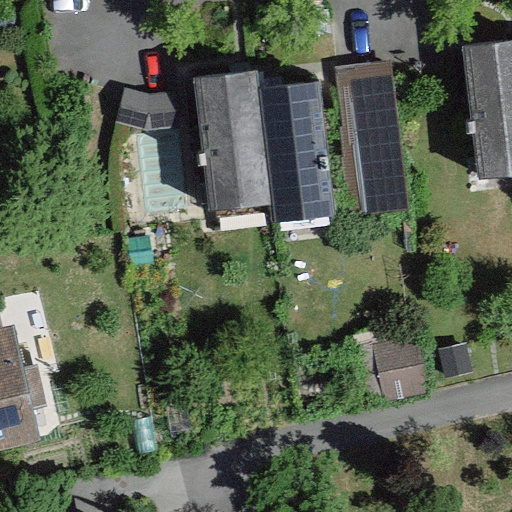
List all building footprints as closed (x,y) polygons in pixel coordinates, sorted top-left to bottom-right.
[(511,36),(461,43),(477,171),(511,166),(511,36)] [(183,65),(198,202),(265,194),(272,210),(336,203),(321,71),(258,78),(255,56),(183,65)] [(127,84),(112,109),(148,120),(175,118),(171,88),(154,91),(127,84)] [(0,439),(38,432),(15,316),(0,318),(0,439)] [(376,341),(386,395),(427,383),(419,336),(376,341)]
